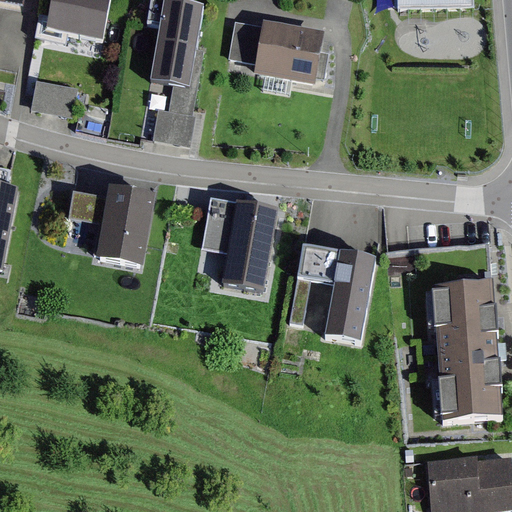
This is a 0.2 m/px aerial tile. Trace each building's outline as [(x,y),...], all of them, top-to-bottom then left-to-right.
[(0,0),(0,7),(20,11),(21,0),(0,0)] [(100,48),(108,4),(88,0),(55,0),(48,38),(100,48)] [(474,12),(473,0),(398,0),(399,15),(474,12)] [(202,19),(164,13),(151,89),(189,95),(202,19)] [(321,44),(237,29),(231,65),(260,70),(258,81),(313,90),(321,44)] [(41,81),(37,111),(79,117),(83,87),(41,81)] [(12,180),(0,177),(0,274),(4,275),(18,200),(8,198),(12,180)] [(152,206),(112,198),(111,205),(75,199),(71,220),(107,227),(101,260),(141,267),(152,206)] [(277,222),(213,209),(204,257),(229,262),(223,293),(262,301),(277,222)] [(377,271),(307,257),(302,283),(338,289),(328,340),(362,346),(377,271)] [(492,294),(435,298),(444,429),(501,425),(492,294)] [(511,511),(511,467),(511,463),(427,468),(430,511),(511,511)]
